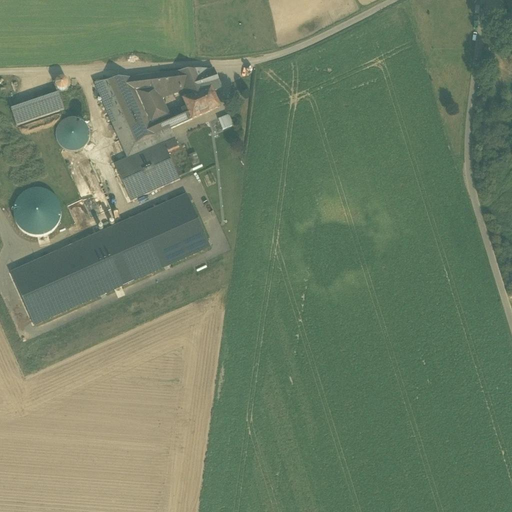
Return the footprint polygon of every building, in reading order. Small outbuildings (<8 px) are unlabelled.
[(213,70),(176,73),(186,100),(211,89),(212,91),(221,88),(213,70)] [(60,91),(63,92),(65,91),(66,90),(68,88),(68,86),(68,84),(67,82),(66,80),(64,79),(62,79),(60,79),(58,80),(56,81),(55,83),(55,85),(56,88),(57,89),(58,91),(60,91)] [(130,79),(107,82),(124,122),(135,146),(155,137),(130,79)] [(186,100),(183,101),(192,121),(219,108),(212,91),(211,89),(186,100)] [(58,94),(10,109),(16,126),(63,110),(58,94)] [(216,131),(233,127),(230,117),(213,122),(216,131)] [(73,157),(79,156),(84,153),(89,149),(91,143),(92,137),(90,131),(87,126),(82,122),(76,120),(70,121),(64,123),(59,127),(56,132),(55,138),(56,144),(58,149),(62,153),(68,156),(73,157)] [(135,146),(124,122),(112,127),(127,160),(127,161),(163,144),(159,135),(155,137),(135,146)] [(170,130),(159,135),(163,144),(164,144),(174,140),(170,130)] [(174,140),(164,144),(167,153),(178,148),(174,140)] [(163,144),(127,161),(127,160),(126,160),(142,197),(180,181),(167,153),(164,144),(163,144)] [(196,153),(188,156),(191,165),(183,168),(182,166),(176,168),(179,176),(202,167),(196,153)] [(142,197),(126,160),(114,166),(130,203),(142,197)] [(32,324),(212,252),(189,195),(109,227),(110,231),(11,271),(32,324)] [(44,205),(17,207),(19,237),(59,235),(57,197),(43,197),(44,205)]
